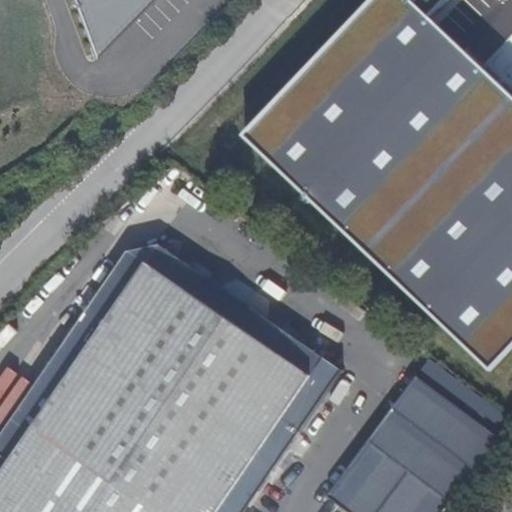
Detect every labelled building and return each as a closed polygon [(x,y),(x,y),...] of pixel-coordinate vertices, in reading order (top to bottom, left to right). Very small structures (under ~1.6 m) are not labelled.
[(74,0),(95,58),(153,0),(74,0)] [(455,0),(376,0),(249,134),(496,369),(511,353),(511,93),(435,21),(455,0)] [(0,431),(0,476),(150,261),(128,246),(0,431)] [(160,246),(150,261),(314,376),(325,360),(160,246)] [(0,511),(219,511),(314,376),(150,261),(0,476),(0,511)] [(511,419),(430,359),(329,494),(352,511),(441,511),(476,467),(487,475),(511,442),(511,419)] [(243,511),(330,387),(314,376),(219,511),(243,511)]
